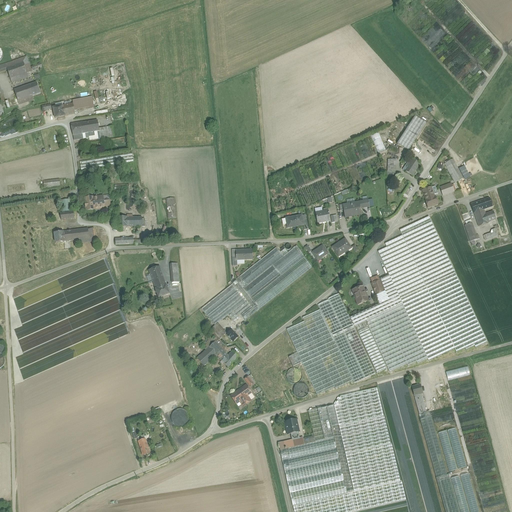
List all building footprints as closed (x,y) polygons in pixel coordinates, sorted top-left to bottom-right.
[(32,72),(26,56),(22,58),(23,62),(27,73),(32,72)] [(22,58),(0,65),(0,71),(7,69),(7,68),(23,62),(22,58)] [(23,62),(7,68),(7,69),(12,82),(28,77),(27,73),(23,62)] [(36,82),(28,85),(32,96),(40,93),(36,82)] [(28,85),(14,90),(19,105),(34,100),(32,96),(28,85)] [(88,97),(79,99),(81,106),(90,104),(88,97)] [(6,108),(14,105),(12,99),(4,102),(6,108)] [(73,104),(63,106),(65,116),(75,114),(73,104)] [(63,106),(53,108),(55,118),(65,116),(63,106)] [(415,117),(397,144),(408,151),(426,124),(415,117)] [(42,118),(21,124),(22,129),(27,128),(43,123),(42,118)] [(98,121),(83,123),(85,133),(99,131),(99,129),(98,121)] [(83,123),(71,125),(74,141),(82,139),(82,134),(85,133),(83,123)] [(85,133),(82,134),(82,139),(89,138),(89,140),(114,136),(113,126),(99,129),(99,131),(85,133)] [(379,132),(371,136),(378,153),(386,149),(379,132)] [(132,153),(80,161),(81,170),(133,162),(132,153)] [(420,164),(411,158),(405,167),(403,170),(405,172),(412,176),(415,173),(414,172),(420,164)] [(453,159),(444,164),(450,174),(458,170),(453,159)] [(396,160),(388,160),(387,173),(395,173),(396,160)] [(458,170),(450,174),(455,183),(463,179),(458,170)] [(27,183),(10,186),(11,192),(28,189),(27,183)] [(451,184),(440,188),(443,196),(454,192),(451,184)] [(430,188),(429,188),(427,188),(426,190),(423,191),(426,200),(434,197),(433,195),(438,193),(435,186),(430,188)] [(103,196),(84,199),(86,211),(93,209),(104,208),(104,207),(103,201),(103,196)] [(176,197),(167,198),(168,218),(177,218),(176,197)] [(426,200),(425,200),(428,208),(438,204),(435,197),(434,197),(426,200)] [(489,198),(481,201),(483,209),(484,210),(492,207),(489,198)] [(355,205),(348,207),(347,205),(343,205),(344,210),(345,218),(362,215),(360,209),(370,207),(368,201),(355,203),(355,205)] [(481,202),(471,205),(473,212),(483,209),(481,202)] [(322,208),(315,209),(317,222),(325,220),(326,222),(330,221),(328,211),(322,212),(322,208)] [(483,209),(473,212),(478,227),(488,223),(485,213),(484,210),(483,209)] [(73,211),(60,213),(61,220),(74,219),(73,211)] [(493,212),(486,214),(486,213),(485,213),(488,223),(496,220),(493,212)] [(302,216),(286,219),(282,220),(283,225),(287,224),(288,228),(303,225),(304,225),(302,216)] [(127,217),(118,217),(118,227),(127,227),(127,217)] [(133,217),(127,217),(127,227),(136,227),(142,227),(142,218),(133,217)] [(429,217),(400,231),(402,236),(385,244),(387,248),(378,252),(389,276),(398,296),(400,299),(455,273),(429,217)] [(478,234),(476,235),(472,222),(464,225),(470,242),(479,238),(478,234)] [(88,229),(63,232),(64,242),(79,240),(80,243),(90,242),(88,229)] [(63,232),(54,233),(56,243),(64,242),(63,232)] [(345,239),(332,248),(338,255),(342,252),(343,254),(351,249),(345,239)] [(280,252),(276,247),(236,279),(236,281),(259,310),(312,268),(297,245),(288,252),(285,249),(280,252)] [(323,246),(312,253),(316,259),(319,256),(321,259),(328,254),(323,246)] [(252,250),(236,251),(237,258),(237,260),(252,259),(252,250)] [(178,263),(170,264),(172,283),(180,282),(178,263)] [(160,267),(149,271),(153,282),(164,278),(160,267)] [(455,273),(400,299),(402,305),(403,305),(402,305),(427,358),(428,361),(454,349),(456,352),(465,348),(466,350),(474,346),(475,348),(487,342),(455,273)] [(398,296),(389,276),(380,280),(384,292),(385,292),(389,300),(398,296)] [(164,278),(153,282),(155,289),(166,285),(164,278)] [(380,280),(371,283),(376,295),(384,292),(380,280)] [(259,310),(236,281),(232,284),(246,301),(252,308),(242,317),(245,321),(259,310)] [(232,284),(201,309),(215,326),(228,315),(246,301),(232,284)] [(166,285),(155,289),(159,298),(169,294),(166,285)] [(360,286),(358,287),(357,289),(353,290),(358,305),(368,301),(363,287),(362,287),(360,286)] [(398,296),(389,300),(385,292),(384,292),(376,295),(379,305),(350,318),(339,294),(328,299),(328,300),(318,305),(320,310),(333,337),(352,328),(354,327),(355,327),(366,322),(370,320),(376,317),(380,315),(391,310),(392,310),(402,305),(400,299),(398,296)] [(246,301),(228,315),(234,323),(242,317),(252,308),(246,301)] [(427,358),(402,305),(392,310),(417,363),(427,358)] [(333,337),(320,310),(302,318),(304,322),(287,330),(298,354),(302,363),(317,395),(334,387),(335,389),(353,381),(333,337)] [(414,361),(391,310),(380,315),(403,366),(414,361)] [(384,333),(376,317),(370,320),(391,365),(400,361),(386,332),(384,333)] [(387,368),(366,322),(355,327),(377,373),(387,368)] [(226,333),(220,325),(214,330),(220,339),(226,333)] [(352,328),(333,337),(353,381),(354,384),(375,374),(354,327),(352,328)] [(239,337),(232,330),(226,335),(233,342),(239,337)] [(202,345),(206,350),(218,339),(216,336),(213,339),(211,337),(202,345)] [(228,356),(214,343),(209,349),(216,356),(222,362),(228,356)] [(216,356),(209,349),(198,359),(205,366),(216,356)] [(239,356),(233,351),(228,356),(222,362),(228,368),(239,356)] [(298,354),(290,358),(294,367),(302,363),(298,354)] [(468,366),(445,371),(447,380),(470,375),(468,366)] [(301,379),(302,377),(301,374),(300,371),(298,370),(296,368),(293,368),(290,369),(288,371),(287,373),(286,376),(286,378),(288,381),(290,383),(292,384),(295,384),(297,383),(300,382),(301,379)] [(440,370),(421,376),(423,382),(442,377),(440,370)] [(253,384),(248,377),(245,379),(250,386),(253,384)] [(450,404),(443,379),(434,381),(441,406),(450,404)] [(307,395),(308,393),(309,390),(308,387),(306,385),(304,383),(302,383),(299,383),(296,384),(294,386),(293,388),(293,391),(294,393),(295,396),(297,397),(300,398),(303,398),(305,397),(307,395)] [(246,386),(237,393),(236,392),(231,396),(236,404),(240,402),(242,405),(245,403),(246,404),(251,401),(248,396),(252,393),(246,386)] [(421,386),(417,387),(416,386),(412,388),(414,396),(422,394),(423,394),(421,386)] [(377,388),(340,396),(335,406),(327,407),(332,427),(339,426),(383,416),(377,388)] [(422,394),(414,396),(416,404),(424,402),(422,394)] [(451,405),(440,408),(449,440),(460,437),(451,405)] [(383,416),(339,426),(332,427),(327,407),(308,412),(313,433),(311,434),(312,437),(314,436),(315,442),(334,438),(346,494),(293,506),(294,511),(355,511),(406,500),(401,481),(400,482),(391,444),(390,444),(384,416),(383,416)] [(448,441),(439,409),(431,411),(440,443),(448,441)] [(447,475),(429,412),(419,415),(437,478),(447,475)] [(296,419),(285,422),(286,427),(287,426),(288,434),(287,434),(288,435),(291,434),(298,432),(299,432),(296,419)] [(292,440),(278,443),(280,450),(288,449),(288,448),(301,445),(300,438),(292,440)] [(301,445),(288,448),(288,449),(280,450),(293,506),(346,494),(334,438),(315,442),(304,445),(301,445)] [(145,439),(138,442),(139,445),(143,456),(150,454),(146,443),(145,439)] [(437,478),(436,478),(445,511),(459,511),(449,475),(447,475),(437,478)]
